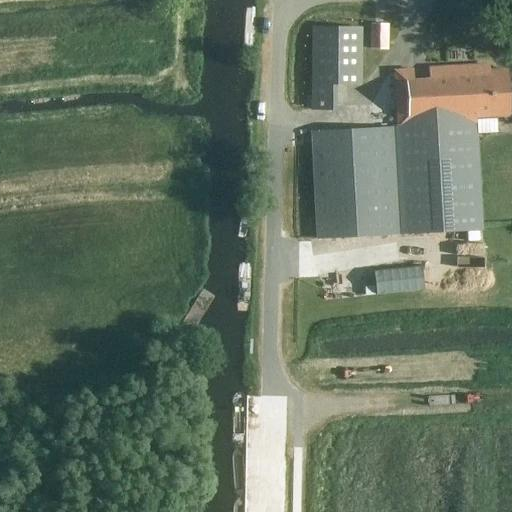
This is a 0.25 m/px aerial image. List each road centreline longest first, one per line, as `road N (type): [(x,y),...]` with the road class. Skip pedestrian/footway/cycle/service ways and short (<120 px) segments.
road 1 (unclassified): [(273,125),(278,0)]
road 2 (track): [(265,511),(265,386)]
